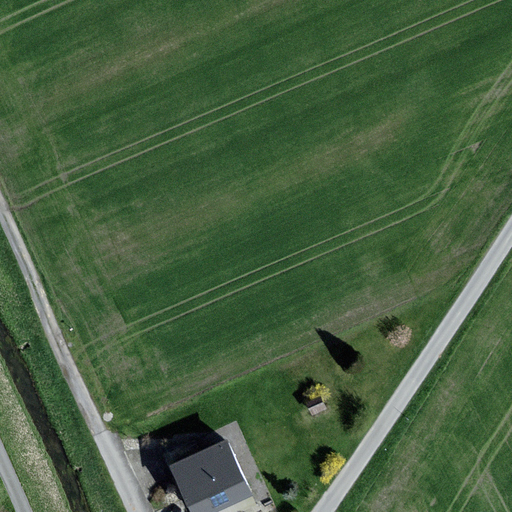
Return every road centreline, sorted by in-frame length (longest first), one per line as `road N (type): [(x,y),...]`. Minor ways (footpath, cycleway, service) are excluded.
road 1 (unclassified): [(320,511),(511,228)]
road 2 (track): [(0,206),(99,432)]
